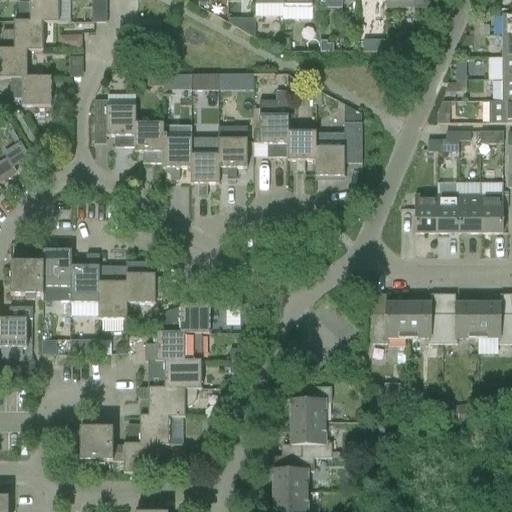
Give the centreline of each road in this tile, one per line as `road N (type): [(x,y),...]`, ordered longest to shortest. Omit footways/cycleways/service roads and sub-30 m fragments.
road 1 (residential): [(362,258),(457,0)]
road 2 (residential): [(296,295),(80,172)]
road 3 (residential): [(221,490),(296,295)]
road 4 (residential): [(42,476),(67,491),(221,490)]
road 5 (residential): [(80,172),(86,94),(129,7)]
road 6 (residential): [(362,258),(400,275),(511,276)]
